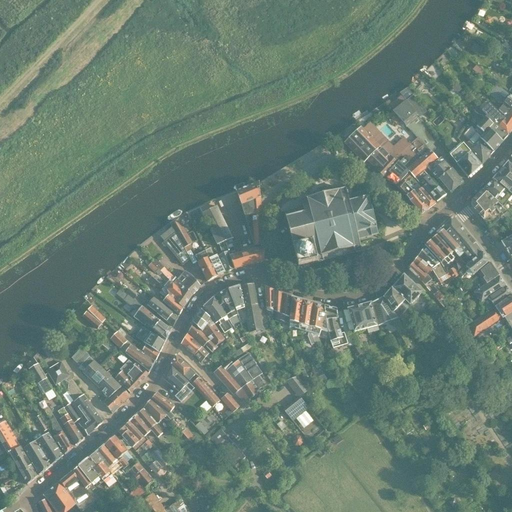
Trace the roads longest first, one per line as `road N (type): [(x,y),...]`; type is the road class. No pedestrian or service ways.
road 1 (residential): [(24,502),(145,394),(193,312),(220,285),(269,277)]
road 2 (residential): [(426,228),(338,154),(264,196),(269,277)]
road 3 (residential): [(269,277),(312,294),(361,295),(385,282),(426,228)]
